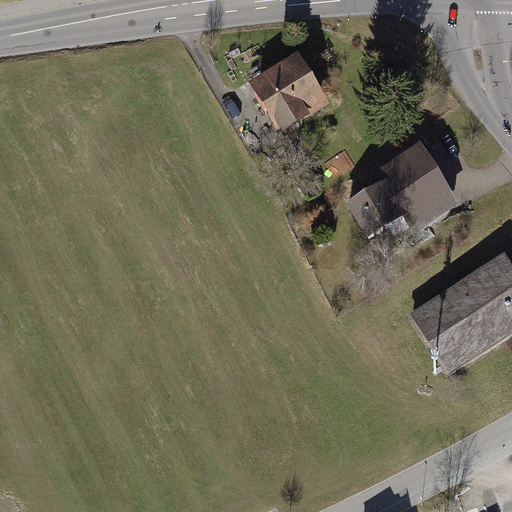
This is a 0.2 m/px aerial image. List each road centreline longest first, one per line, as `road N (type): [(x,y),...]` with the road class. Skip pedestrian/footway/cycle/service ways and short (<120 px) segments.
road 1 (tertiary): [(0,38),(253,0)]
road 2 (residential): [(511,431),(359,511)]
road 3 (tertiary): [(511,129),(480,71),(475,0)]
